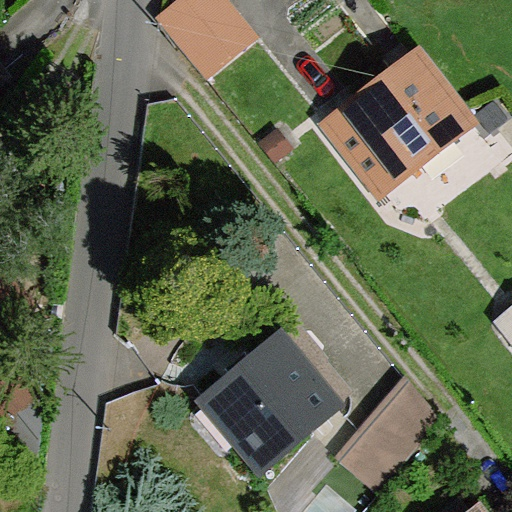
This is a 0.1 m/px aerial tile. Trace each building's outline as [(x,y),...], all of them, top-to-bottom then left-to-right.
[(250,35),(220,0),(183,0),(159,20),(203,73),(250,35)] [(470,125),(419,61),(352,114),(402,178),(470,125)] [(511,317),(503,324),(511,334),(511,317)] [(284,340),(206,404),(262,472),(340,408),(284,340)] [(409,381),(341,462),(379,495),(442,421),(409,381)]
